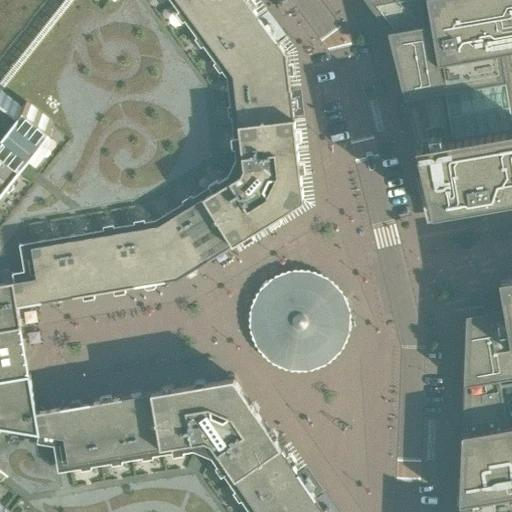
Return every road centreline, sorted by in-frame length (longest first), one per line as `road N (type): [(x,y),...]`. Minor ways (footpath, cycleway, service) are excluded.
road 1 (residential): [(305,0),(340,47),(404,299),(413,372),(408,511)]
road 2 (unknown): [(170,511),(126,473),(49,456)]
